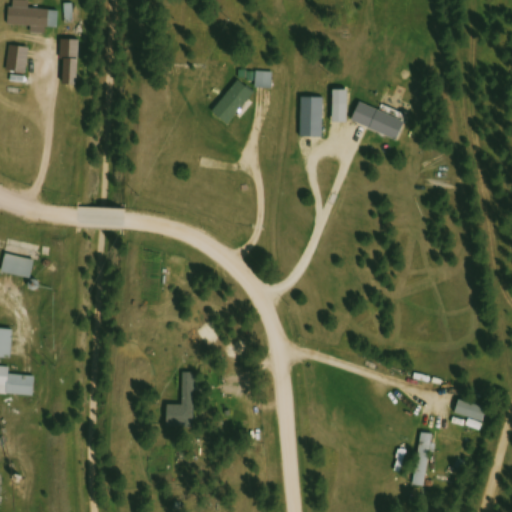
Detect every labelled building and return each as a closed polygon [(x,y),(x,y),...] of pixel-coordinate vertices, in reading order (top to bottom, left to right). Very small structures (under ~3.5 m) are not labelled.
[(61,13),(31,12),(31,2),(13,2),(12,29),(61,30),(61,13)] [(28,76),(32,51),(13,47),(9,73),(28,76)] [(82,64),(71,64),(71,82),(82,82),(82,64)] [(274,76),(260,76),(259,90),(273,90),(274,76)] [(228,128),(258,98),(244,84),(214,114),(228,128)] [(304,101),(304,140),(326,140),(326,101),(304,101)] [(401,145),(409,125),(364,105),(355,124),(401,145)] [(5,276),(37,282),(44,249),(11,242),(5,276)] [(0,360),(15,361),(16,332),(0,331),(0,360)] [(39,379),(13,378),(13,370),(0,369),(0,396),(38,399),(39,379)] [(171,408),(170,430),(196,431),(197,376),(186,376),(185,408),(171,408)] [(470,428),(483,433),(491,413),(464,403),(458,417),(472,422),(470,428)] [(417,489),(430,490),(436,437),(423,435),(417,489)]
